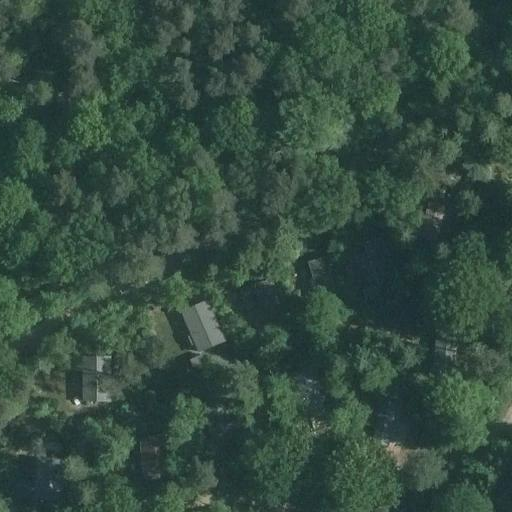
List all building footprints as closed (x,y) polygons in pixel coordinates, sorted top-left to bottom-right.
[(428,203),(419,240),(437,245),(448,208),(428,203)] [(364,245),(377,286),(395,280),(382,239),(364,245)] [(308,263),(316,288),(312,290),(315,299),(319,298),(320,305),(338,300),(326,258),(308,263)] [(375,289),(364,292),(366,300),(377,297),(375,289)] [(210,302),(183,313),(201,353),(226,342),(210,302)] [(319,309),(307,313),(309,321),(321,317),(319,309)] [(254,341),(268,338),(265,329),(252,332),(254,341)] [(436,334),(434,377),(455,379),(457,336),(436,334)] [(204,356),(191,361),(195,369),(207,364),(204,356)] [(76,370),(82,370),(82,402),(111,402),(111,357),(76,357),(76,370)] [(303,371),(289,375),(293,386),(297,384),(309,420),(326,414),(316,385),(320,383),(314,367),(303,371)] [(207,401),(218,400),(217,391),(207,392),(207,401)] [(218,400),(207,401),(206,401),(209,437),(230,436),(227,399),(218,400)] [(141,455),(133,455),(134,477),(142,477),(142,481),(173,479),(171,435),(140,437),(141,455)] [(41,448),(39,459),(62,461),(63,450),(41,448)] [(63,461),(62,461),(39,459),(34,501),(58,504),(63,461)] [(511,511),(511,473),(510,475),(511,477),(511,486),(496,503),(504,511),(511,511)] [(408,511),(395,495),(373,511),(408,511)]
